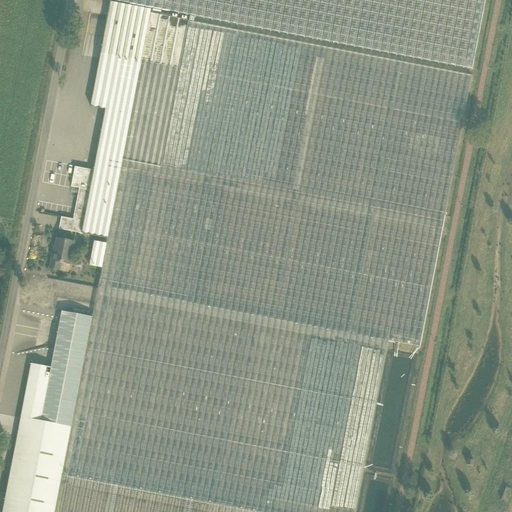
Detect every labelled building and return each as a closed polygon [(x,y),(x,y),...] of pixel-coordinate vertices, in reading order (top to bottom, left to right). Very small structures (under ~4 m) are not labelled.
[(472,70),(485,0),(111,0),(111,1),(472,70)] [(62,312),(52,368),(31,364),(2,511),(355,511),(387,341),(420,347),(462,123),(472,76),(188,21),(189,20),(171,17),(171,14),(111,2),(91,107),(105,110),(94,171),(75,168),(71,186),(79,188),(72,226),(83,228),(82,234),(108,239),(98,286),(97,294),(84,291),(81,308),(94,310),(92,318),(62,312)] [(74,242),(57,239),(55,252),(53,252),(50,269),(59,270),(61,263),(70,265),(74,242)] [(93,240),(88,265),(101,267),(107,243),(93,240)] [(511,488),(508,487),(503,500),(511,503),(511,488)]
